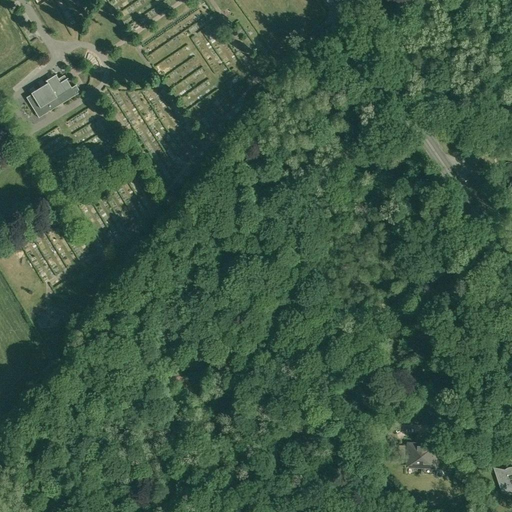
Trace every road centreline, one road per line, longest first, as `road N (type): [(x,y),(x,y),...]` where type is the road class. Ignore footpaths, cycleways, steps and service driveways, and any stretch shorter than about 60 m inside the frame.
road 1 (track): [(0,444),(11,420),(339,12)]
road 2 (primary): [(511,265),(331,0)]
